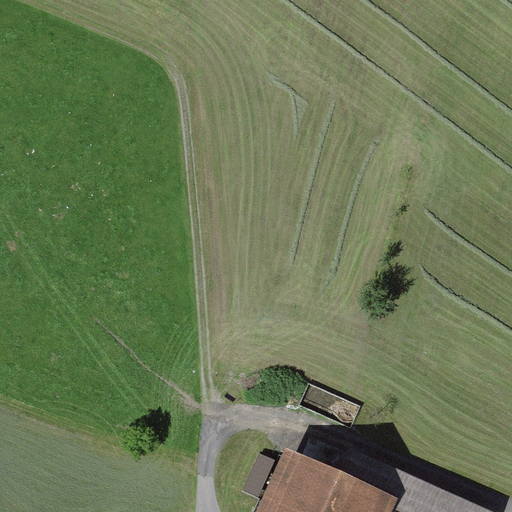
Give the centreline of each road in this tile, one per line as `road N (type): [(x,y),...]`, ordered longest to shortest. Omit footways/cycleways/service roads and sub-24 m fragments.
road 1 (track): [(27,0),(139,45),(184,90),(211,423),(205,511)]
road 2 (track): [(511,511),(368,449),(273,421),(237,422),(210,446)]
